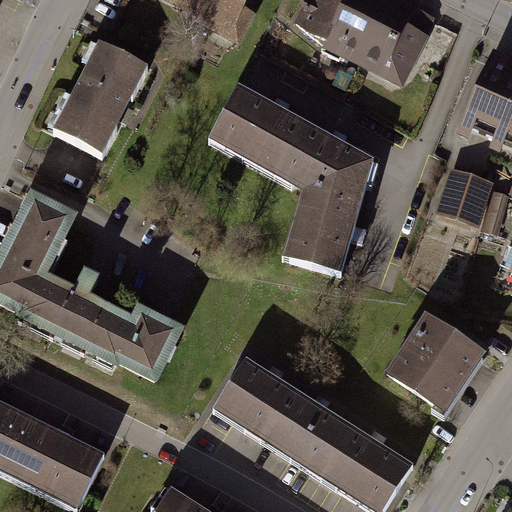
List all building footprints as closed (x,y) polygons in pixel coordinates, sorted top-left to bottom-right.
[(161,0),(227,34),(244,0),(161,0)] [(315,0),(299,33),(332,50),(355,6),(343,0),(315,0)] [(329,56),(405,95),(442,22),(398,0),(358,0),(355,6),(332,50),(329,56)] [(96,56),(55,143),(102,165),(144,79),(96,56)] [(472,133),(511,151),(511,75),(501,70),(472,133)] [(286,265),(338,280),(351,236),(373,160),(334,139),(277,109),(240,89),(210,144),(306,195),(286,265)] [(462,176),(445,222),(484,236),(501,190),(462,176)] [(0,273),(0,310),(154,388),(181,334),(143,315),(137,326),(52,283),(80,227),(35,204),(0,273)] [(428,322),(391,379),(447,416),(485,358),(428,322)] [(250,366),(219,414),(370,511),(385,511),(412,470),(376,447),(321,411),(272,380),(250,366)] [(0,473),(77,511),(78,511),(104,461),(64,441),(0,409),(0,473)] [(197,511),(170,495),(159,511),(197,511)]
